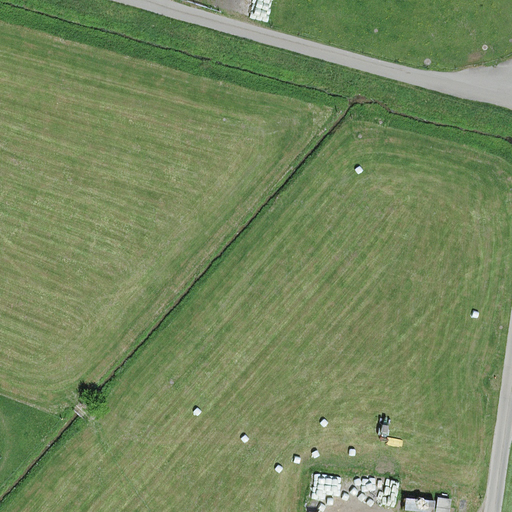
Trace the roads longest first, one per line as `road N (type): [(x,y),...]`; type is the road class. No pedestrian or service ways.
road 1 (residential): [(511,99),(143,0)]
road 2 (unclassified): [(511,390),(496,511)]
